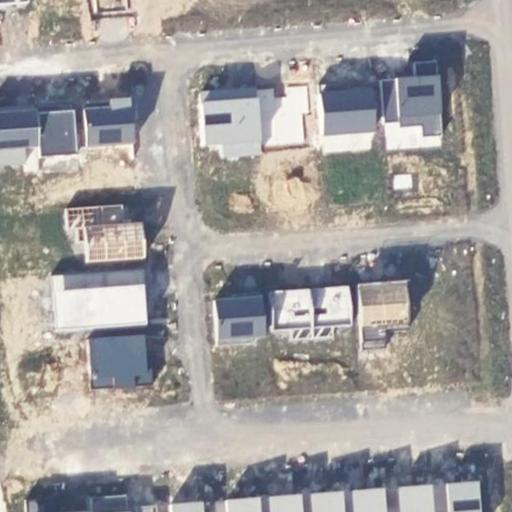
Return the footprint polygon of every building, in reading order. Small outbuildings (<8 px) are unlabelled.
[(380,78),(384,149),(443,146),(438,60),(411,62),(412,77),(380,78)] [(260,147),(307,143),(303,84),(279,86),(279,85),(200,90),(203,146),(222,144),(223,157),(261,154),(260,147)] [(371,152),(377,90),(324,85),(319,147),(371,152)] [(84,144),(134,144),(134,102),(85,101),(84,144)] [(0,108),(0,166),(37,167),(37,155),(76,155),(76,108),(0,108)] [(69,208),(74,264),(146,257),(142,220),(125,222),(123,203),(69,208)] [(50,275),(55,331),(148,324),(143,268),(50,275)] [(408,282),(360,281),(359,347),(385,347),(386,326),(407,326),(408,282)] [(215,339),(352,333),(350,288),(213,293),(215,339)] [(89,335),(89,386),(148,387),(148,336),(89,335)] [(481,511),(479,481),(398,486),(399,511),(481,511)] [(387,511),(388,489),(354,488),(353,511),(387,511)] [(310,511),(345,511),(344,490),(309,493),(310,511)] [(302,511),(301,493),(225,498),(226,511),(302,511)] [(156,511),(156,504),(127,505),(127,494),(82,496),(83,511),(57,511),(156,511)] [(169,511),(203,511),(202,500),(168,504),(169,511)]
